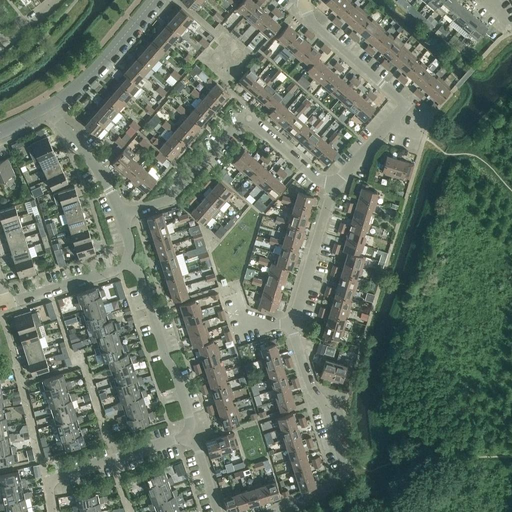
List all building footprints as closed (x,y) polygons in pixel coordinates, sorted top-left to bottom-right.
[(201,2),(198,0),(181,0),(193,11),(201,2)] [(245,15),(255,3),(251,0),(243,0),(235,10),(240,15),(242,13),(245,15)] [(321,0),(333,10),(341,0),(321,0)] [(350,0),(341,0),(333,10),(341,17),(352,5),(349,3),(351,1),(350,0)] [(429,0),(426,4),(434,10),(442,0),(429,0)] [(454,0),(442,0),(434,10),(442,17),(445,13),(455,1),(454,0)] [(453,19),(463,7),(455,1),(445,13),(453,19)] [(255,3),(245,15),(247,17),(246,20),(251,24),(263,10),(255,3)] [(352,5),(341,17),(349,24),(362,10),(356,5),(354,7),(352,5)] [(461,26),(471,14),(463,7),(453,19),(461,26)] [(172,15),(185,27),(193,18),(181,8),(179,11),(177,9),(172,15)] [(263,10),(251,24),(257,29),(259,27),(261,29),(271,18),(263,10)] [(362,10),(349,24),(358,31),(368,19),(365,17),(367,15),(362,10)] [(434,18),(429,14),(426,19),(430,22),(434,18)] [(468,32),(479,20),(471,14),(461,26),(468,32)] [(167,24),(178,35),(185,27),(172,15),(167,20),(169,22),(167,24)] [(271,18),(261,29),(264,32),(262,34),(268,39),(280,25),(271,18)] [(368,19),(358,31),(366,38),(378,24),(372,19),(370,21),(368,19)] [(479,20),(468,32),(477,39),(487,27),(479,20)] [(178,35),(167,24),(164,27),(162,25),(157,31),(171,43),(178,35)] [(378,24),(366,38),(374,45),(384,33),(382,31),(384,29),(378,24)] [(284,47),(296,33),(288,25),(277,37),(280,40),(278,42),(284,47)] [(171,43),(157,31),(153,36),(155,38),(152,41),(164,51),(171,43)] [(296,33),(284,47),(289,52),(291,50),(294,52),(304,40),(296,33)] [(384,33),(374,45),(382,52),(394,38),(389,33),(387,36),(384,33)] [(394,38),(382,52),(390,60),(401,48),(404,44),(396,37),(394,38)] [(304,40),(294,52),(297,54),(295,56),(300,61),(312,47),(304,40)] [(164,51),(152,41),(150,43),(148,41),(143,47),(157,59),(164,51)] [(250,42),(246,46),(251,50),(255,47),(250,42)] [(157,59),(143,47),(138,52),(140,54),(138,57),(150,67),(157,59)] [(312,47),(300,61),(306,66),(308,64),(310,66),(317,58),(318,58),(321,54),(312,47)] [(401,48),(390,60),(398,67),(411,53),(405,48),(403,50),(401,48)] [(411,53),(398,67),(407,74),(417,62),(414,60),(416,58),(411,53)] [(150,67),(138,57),(136,60),(134,58),(129,63),(143,75),(150,67)] [(310,66),(307,70),(310,72),(308,74),(313,79),(326,65),(318,58),(317,58),(310,66)] [(255,62),(249,69),(252,71),(258,65),(255,62)] [(417,62),(407,74),(415,81),(427,67),(421,62),(420,64),(417,62)] [(128,77),(135,84),(136,83),(143,75),(129,63),(124,69),(126,70),(123,73),(128,77)] [(195,65),(189,73),(193,76),(200,69),(195,65)] [(320,82),(323,84),(334,72),(326,65),(313,79),(319,84),(320,82)] [(273,70),(278,75),(281,71),(276,67),(273,70)] [(427,67),(415,81),(423,88),(433,76),(435,74),(432,72),(427,67)] [(246,90),(258,76),(252,71),(249,69),(239,81),(242,83),(240,85),(246,90)] [(278,75),(273,70),(269,74),(274,79),(278,75)] [(330,93),(342,79),(334,72),(323,84),(326,87),(324,89),(330,93)] [(256,95),(266,83),(258,76),(246,90),(251,95),(253,93),(256,95)] [(302,76),(297,81),(301,85),(306,79),(302,76)] [(431,95),(443,81),(438,76),(436,78),(433,76),(423,88),(431,95)] [(118,83),(132,95),(139,87),(136,83),(135,84),(128,77),(125,80),(123,78),(118,83)] [(342,79),(330,93),(335,98),(337,96),(339,98),(350,86),(342,79)] [(443,81),(431,95),(439,103),(450,91),(447,88),(449,86),(443,81)] [(113,93),(125,103),(132,95),(118,83),(113,88),(116,91),(113,93)] [(209,92),(223,104),(227,98),(225,96),(228,93),(216,83),(209,92)] [(266,83),(256,95),(258,97),(256,99),(262,104),(274,90),(266,83)] [(177,86),(173,90),(178,94),(181,89),(177,86)] [(350,86),(339,98),(342,101),(340,103),(346,107),(358,93),(350,86)] [(193,96),(195,94),(198,91),(194,88),(190,93),(193,96)] [(274,90),(262,104),(267,109),(269,107),(272,109),(272,110),(279,101),(283,98),(274,90)] [(223,104),(209,92),(202,100),(213,110),(216,108),(218,109),(223,104)] [(125,103),(113,93),(111,96),(109,94),(104,99),(118,111),(125,103)] [(358,93),(346,107),(351,112),(353,110),(356,112),(366,101),(358,93)] [(99,109),(111,119),(118,111),(104,99),(99,105),(101,107),(99,109)] [(194,108),(208,120),(213,114),(211,113),(213,110),(202,100),(194,108)] [(275,122),(287,108),(279,101),(272,110),(272,109),(268,113),(271,116),(269,118),(275,122)] [(366,101),(356,112),(359,115),(357,117),(362,122),(375,108),(366,101)] [(299,107),(304,111),(307,107),(302,103),(299,107)] [(183,107),(179,112),(183,115),(187,110),(183,107)] [(304,111),(299,107),(295,110),(301,115),(304,111)] [(208,120),(194,108),(187,116),(199,126),(202,124),(204,125),(208,120)] [(287,108),(275,122),(280,127),(282,125),(285,127),(296,115),(287,108)] [(90,116),(103,128),(111,119),(99,109),(97,112),(94,110),(90,116)] [(154,115),(147,123),(153,128),(159,120),(154,115)] [(291,136),(304,122),(296,115),(285,127),(288,130),(286,132),(291,136)] [(107,131),(90,116),(85,121),(87,123),(85,126),(100,139),(107,131)] [(187,116),(180,124),(194,136),(199,131),(197,129),(199,126),(187,116)] [(315,121),(320,125),(323,122),(318,117),(315,121)] [(320,125),(315,121),(312,124),(317,129),(320,125)] [(304,122),(291,136),(297,141),(299,139),(301,142),(312,130),(304,122)] [(169,123),(165,128),(168,132),(173,127),(169,123)] [(173,132),(185,143),(187,140),(189,142),(194,136),(180,124),(173,132)] [(308,151),(320,137),(312,130),(301,142),(304,144),(302,146),(308,151)] [(166,140),(180,152),(185,147),(183,145),(185,143),(173,132),(166,140)] [(31,144),(31,145),(27,147),(33,161),(53,152),(46,137),(31,144)] [(320,137),(308,151),(313,155),(315,153),(318,156),(328,144),(320,137)] [(156,138),(152,143),(156,146),(160,141),(156,138)] [(180,152),(166,140),(158,148),(171,159),(173,156),(175,158),(180,152)] [(146,141),(142,146),(146,149),(150,144),(146,141)] [(328,144),(318,156),(320,158),(319,160),(325,165),(337,151),(328,144)] [(114,167),(119,172),(135,154),(126,147),(113,162),(115,165),(114,167)] [(240,171),(252,157),(244,150),(233,162),(236,164),(234,166),(240,171)] [(42,169),(58,162),(53,152),(33,161),(38,159),(42,169)] [(129,177),(139,165),(131,158),(135,154),(119,172),(125,177),(126,175),(129,177)] [(392,176),(397,158),(382,154),(381,159),(385,161),(382,171),(386,172),(385,174),(392,176)] [(252,157),(240,171),(245,176),(247,174),(250,176),(260,164),(252,157)] [(0,161),(0,180),(14,174),(7,158),(0,161)] [(397,158),(392,176),(399,178),(400,176),(409,179),(414,164),(408,162),(397,158)] [(58,162),(42,169),(47,179),(62,171),(58,162)] [(260,164),(250,176),(252,178),(251,180),(256,185),(268,171),(260,164)] [(135,186),(147,172),(139,165),(129,177),(132,179),(130,181),(135,186)] [(62,171),(47,179),(51,189),(67,182),(62,171)] [(268,171),(256,185),(262,190),(263,188),(266,190),(276,178),(268,171)] [(147,172),(135,186),(141,191),(143,189),(146,191),(156,180),(147,172)] [(276,178),(266,190),(269,193),(267,195),(273,200),(285,186),(276,178)] [(219,180),(212,189),(224,199),(226,197),(228,198),(233,192),(219,180)] [(358,198),(376,204),(378,197),(376,196),(377,192),(367,189),(369,185),(363,183),(358,198)] [(241,185),(236,190),(243,196),(248,190),(241,185)] [(32,192),(34,197),(43,193),(40,186),(31,190),(32,192)] [(56,204),(61,203),(77,198),(74,187),(57,192),(53,194),(56,204)] [(212,189),(205,197),(219,209),(224,203),(222,202),(224,199),(212,189)] [(295,202),(310,207),(310,204),(313,205),(315,197),(298,192),(295,202)] [(196,198),(192,194),(185,202),(188,206),(193,201),(196,198)] [(249,194),(245,198),(251,203),(255,199),(249,194)] [(205,197),(198,205),(210,215),(212,213),(214,214),(219,209),(205,197)] [(61,203),(64,213),(81,208),(77,198),(61,203)] [(259,198),(254,204),(262,211),(267,205),(259,198)] [(376,204),(358,198),(355,209),(371,213),(371,210),(374,211),(376,204)] [(292,213),(309,218),(311,211),(309,210),(310,207),(295,202),(292,213)] [(198,205),(190,213),(204,225),(209,220),(207,218),(210,215),(198,205)] [(0,218),(1,222),(18,217),(14,206),(0,210),(0,218)] [(81,208),(64,213),(67,223),(84,218),(81,208)] [(352,219),(370,224),(372,217),(370,217),(371,213),(355,209),(352,219)] [(148,229),(165,224),(162,213),(147,218),(148,221),(145,222),(148,229)] [(289,223),(303,228),(304,225),(307,225),(309,218),(292,213),(289,223)] [(18,217),(1,222),(4,232),(21,227),(18,217)] [(84,218),(67,223),(70,234),(87,229),(84,218)] [(349,230),(364,234),(365,231),(368,231),(370,224),(352,219),(349,230)] [(285,233),(303,239),(305,232),(303,231),(303,228),(289,223),(285,233)] [(165,224),(148,229),(150,237),(152,236),(153,239),(169,234),(165,224)] [(221,226),(214,234),(220,239),(227,231),(221,226)] [(21,227),(4,232),(8,243),(24,237),(21,227)] [(87,229),(70,234),(74,244),(90,239),(87,229)] [(364,234),(349,230),(346,240),(364,245),(366,238),(363,237),(364,234)] [(303,239),(285,233),(282,244),(297,248),(298,245),(301,246),(303,239)] [(169,234),(153,239),(154,242),(152,243),(154,250),(172,244),(169,234)] [(24,237),(8,243),(11,253),(28,247),(24,237)] [(90,239),(74,244),(79,260),(96,255),(90,239)] [(346,240),(343,251),(344,251),(347,252),(358,255),(358,254),(359,251),(362,252),(364,245),(346,240)] [(160,260),(175,255),(172,244),(154,250),(156,257),(159,256),(160,260)] [(279,254),(297,259),(299,252),(296,252),(297,248),(282,244),(279,254)] [(207,251),(205,245),(189,250),(191,256),(207,251)] [(28,247),(11,253),(14,263),(31,258),(28,247)] [(347,252),(344,262),(362,268),(364,260),(362,260),(363,256),(358,254),(358,255),(347,252)] [(279,254),(276,264),(276,265),(286,268),(291,270),(292,266),(295,266),(297,259),(279,254)] [(175,255),(160,260),(161,263),(158,263),(161,270),(178,265),(175,255)] [(63,256),(56,259),(59,266),(66,264),(63,256)] [(31,258),(14,263),(19,279),(36,274),(31,258)] [(362,268),(344,262),(341,272),(357,277),(357,274),(360,275),(362,268)] [(286,268),(276,265),(276,264),(271,263),(268,274),(286,279),(288,272),(286,271),(286,268)] [(178,265),(161,270),(163,278),(165,277),(166,280),(182,275),(178,265)] [(338,283),(356,288),(358,282),(355,281),(357,277),(341,272),(338,283)] [(265,284),(280,289),(281,285),(284,286),(286,279),(268,274),(265,284)] [(167,291),(185,286),(182,275),(166,280),(168,283),(165,284),(167,291)] [(190,285),(191,289),(198,286),(208,283),(207,282),(211,280),(209,275),(205,276),(206,279),(190,285)] [(121,285),(119,280),(107,284),(109,289),(121,285)] [(335,293),(350,298),(351,295),(354,295),(356,288),(338,283),(335,293)] [(280,289),(265,284),(262,294),(280,300),(282,293),(279,292),(280,289)] [(185,286),(167,291),(170,298),(172,297),(173,301),(188,296),(185,286)] [(90,301),(93,308),(103,305),(101,297),(105,295),(103,290),(99,291),(97,287),(87,290),(89,297),(87,298),(87,300),(92,299),(93,301),(90,301)] [(82,311),(93,308),(90,301),(93,301),(92,299),(87,300),(87,298),(89,297),(87,290),(76,294),(79,302),(75,303),(76,308),(81,308),(82,311)] [(332,303),(350,309),(352,302),(349,301),(350,298),(335,293),(332,303)] [(280,300),(262,294),(257,310),(263,311),(264,307),(274,310),(275,306),(278,307),(280,300)] [(179,306),(183,316),(201,310),(198,303),(195,304),(194,301),(179,306)] [(329,314),(344,318),(345,315),(347,316),(350,309),(332,303),(329,314)] [(93,308),(82,311),(83,314),(79,316),(80,322),(85,320),(84,320),(106,313),(106,312),(103,305),(93,308)] [(183,316),(186,326),(201,322),(200,318),(203,317),(201,310),(183,316)] [(18,333),(35,327),(30,311),(13,317),(18,333)] [(84,320),(85,320),(87,329),(92,328),(92,327),(109,322),(108,322),(108,319),(111,317),(110,311),(106,312),(106,313),(84,320)] [(325,324),(343,330),(346,323),(343,322),(344,318),(329,314),(325,324)] [(92,328),(94,335),(95,336),(116,329),(116,330),(120,329),(118,323),(114,324),(113,320),(108,322),(109,322),(92,327),(92,328)] [(189,337),(207,331),(205,324),(202,325),(201,322),(186,326),(189,337)] [(343,330),(325,324),(321,339),(326,341),(328,337),(338,340),(339,336),(341,337),(343,330)] [(22,343),(38,338),(35,327),(18,333),(22,343)] [(95,336),(94,335),(90,336),(92,342),(96,341),(97,344),(118,338),(116,330),(116,329),(95,336)] [(207,331),(189,337),(193,347),(197,346),(208,342),(207,339),(209,338),(207,331)] [(77,334),(69,337),(71,343),(79,340),(77,334)] [(25,353),(42,348),(38,338),(22,343),(25,353)] [(118,338),(97,344),(98,347),(94,349),(96,355),(100,353),(121,346),(118,338)] [(261,360),(278,354),(273,339),(268,341),(269,345),(260,348),(261,352),(258,353),(261,360)] [(197,346),(201,356),(218,351),(216,343),(214,344),(212,341),(208,342),(197,346)] [(319,343),(316,352),(324,355),(326,345),(319,343)] [(100,353),(103,362),(107,360),(124,355),(124,354),(123,352),(127,350),(125,344),(121,346),(100,353)] [(28,364),(45,358),(42,348),(25,353),(28,364)] [(218,351),(201,356),(204,366),(219,362),(218,358),(221,358),(218,351)] [(107,360),(110,368),(110,369),(131,362),(131,363),(135,361),(134,356),(129,357),(128,353),(124,354),(124,355),(107,360)] [(278,354),(261,360),(263,367),(265,366),(266,369),(282,364),(278,354)] [(45,358),(28,364),(32,374),(49,369),(45,358)] [(330,381),(331,378),(336,363),(321,358),(319,364),(323,365),(320,375),(324,376),(323,378),(330,381)] [(110,369),(110,368),(106,369),(107,375),(112,374),(113,377),(134,370),(131,363),(131,362),(110,369)] [(207,377),(225,371),(223,364),(220,365),(219,362),(204,366),(207,377)] [(336,363),(331,378),(330,381),(337,383),(338,380),(341,381),(344,371),(349,373),(351,367),(336,363)] [(282,364),(266,369),(267,373),(265,373),(267,381),(285,375),(282,364)] [(134,370),(113,377),(114,381),(110,383),(111,388),(115,386),(136,379),(136,378),(134,370)] [(210,387),(225,382),(224,379),(227,378),(225,371),(207,377),(210,387)] [(65,383),(65,382),(62,374),(41,381),(42,384),(38,386),(40,392),(44,390),(65,383)] [(285,375),(267,381),(270,387),(272,387),(273,390),(288,385),(285,375)] [(115,386),(118,394),(139,388),(138,384),(142,382),(140,377),(136,378),(136,379),(115,386)] [(74,381),(69,382),(69,381),(65,382),(65,383),(44,390),(47,398),(68,391),(67,388),(71,386),(75,384),(74,381)] [(225,382),(210,387),(214,397),(231,392),(229,385),(227,385),(225,382)] [(288,385),(273,390),(274,393),(272,394),(274,401),(292,395),(288,385)] [(118,394),(120,402),(121,403),(142,396),(142,397),(146,396),(145,390),(140,391),(139,388),(118,394)] [(47,398),(49,406),(49,407),(71,400),(71,401),(75,399),(73,394),(69,395),(68,391),(47,398)] [(231,392),(214,397),(217,408),(232,403),(231,400),(234,399),(231,392)] [(292,395),(274,401),(276,408),(279,407),(280,411),(295,406),(292,395)] [(124,411),(145,405),(142,397),(142,396),(121,403),(120,402),(113,405),(114,409),(123,408),(124,411)] [(51,412),(52,415),(73,409),(71,401),(71,400),(49,407),(49,406),(45,408),(47,413),(51,412)] [(232,403),(217,408),(220,418),(238,412),(236,405),(233,406),(232,403)] [(22,405),(14,407),(15,410),(20,414),(24,413),(22,405)] [(145,405),(124,411),(125,414),(121,416),(121,417),(122,421),(122,422),(126,420),(147,413),(147,412),(145,405)] [(111,407),(104,409),(106,415),(113,413),(111,407)] [(0,427),(7,426),(6,418),(10,418),(9,412),(5,412),(4,408),(0,409),(0,427)] [(73,409),(52,415),(53,419),(49,421),(51,426),(55,425),(55,424),(76,417),(76,416),(73,409)] [(126,420),(129,429),(150,422),(149,419),(153,416),(151,411),(147,412),(147,413),(126,420)] [(238,412),(220,418),(224,429),(239,424),(238,420),(240,419),(238,412)] [(280,429),(296,424),(292,414),(275,419),(277,427),(279,426),(280,429)] [(55,424),(55,425),(58,432),(79,426),(78,423),(82,420),(80,415),(76,416),(76,417),(55,424)] [(296,424),(280,429),(281,432),(279,433),(281,440),(299,435),(296,424)] [(0,436),(9,435),(8,435),(7,426),(0,427),(0,436)] [(58,432),(60,440),(60,441),(82,434),(82,435),(86,434),(84,428),(80,429),(79,426),(58,432)] [(100,430),(94,432),(96,439),(102,437),(100,430)] [(234,433),(227,435),(226,435),(216,438),(221,456),(228,454),(227,451),(238,448),(234,433)] [(0,445),(10,444),(9,441),(14,439),(13,435),(13,434),(8,435),(9,435),(0,436),(0,445)] [(85,443),(82,435),(82,434),(60,441),(60,440),(56,442),(58,447),(62,446),(63,450),(85,443)] [(299,435),(281,440),(283,447),(286,447),(287,450),(302,445),(302,444),(307,443),(312,442),(311,437),(305,439),(306,441),(301,442),(299,435)] [(221,456),(216,438),(205,442),(210,457),(213,456),(214,458),(221,456)] [(0,445),(0,454),(12,453),(12,454),(16,453),(15,447),(11,447),(10,444),(0,445)] [(302,445),(287,450),(288,453),(286,454),(288,461),(305,455),(302,445)] [(32,449),(26,450),(29,461),(35,460),(32,449)] [(0,454),(0,464),(13,462),(17,461),(16,453),(12,454),(12,453),(0,454)] [(305,455),(288,461),(290,468),(292,467),(294,470),(309,465),(305,455)] [(228,472),(234,470),(231,461),(225,463),(228,472)] [(294,481),(310,476),(312,476),(309,465),(294,470),(295,474),(292,474),(294,481)] [(157,485),(160,491),(170,487),(169,484),(173,482),(171,477),(166,478),(163,470),(153,474),(156,481),(158,480),(159,482),(154,484),(155,486),(157,485)] [(0,485),(20,480),(18,471),(0,475),(0,485)] [(149,495),(160,491),(157,485),(155,486),(154,484),(159,482),(158,480),(156,481),(153,474),(143,478),(144,482),(140,484),(142,489),(146,488),(149,495)] [(312,476),(310,476),(294,481),(297,488),(299,487),(300,491),(315,486),(312,476)] [(0,485),(0,492),(0,495),(22,489),(21,486),(25,484),(24,479),(20,480),(0,485)] [(264,485),(269,500),(280,497),(274,479),(267,481),(268,484),(264,485)] [(253,486),(259,503),(269,500),(264,485),(261,486),(260,484),(253,486)] [(244,491),(249,507),(259,503),(253,486),(246,488),(247,490),(244,491)] [(149,495),(152,503),(153,504),(173,496),(177,495),(175,490),(171,490),(170,487),(160,491),(149,495)] [(0,495),(2,503),(24,498),(24,499),(29,498),(27,492),(23,493),(22,489),(0,495)] [(233,492),(238,510),(249,507),(244,491),(240,492),(240,490),(233,492)] [(231,511),(238,510),(233,492),(226,494),(227,497),(223,498),(227,511),(231,511)] [(99,503),(102,503),(103,502),(102,497),(98,497),(97,493),(75,497),(77,505),(77,506),(99,502),(99,503)] [(153,504),(152,503),(148,504),(150,510),(155,509),(155,511),(156,511),(176,504),(173,496),(153,504)] [(4,511),(26,507),(24,499),(24,498),(2,503),(0,503),(0,509),(4,509),(4,511)] [(78,511),(77,511),(96,511),(101,511),(99,503),(99,502),(77,506),(77,505),(73,506),(74,511),(78,511)]
